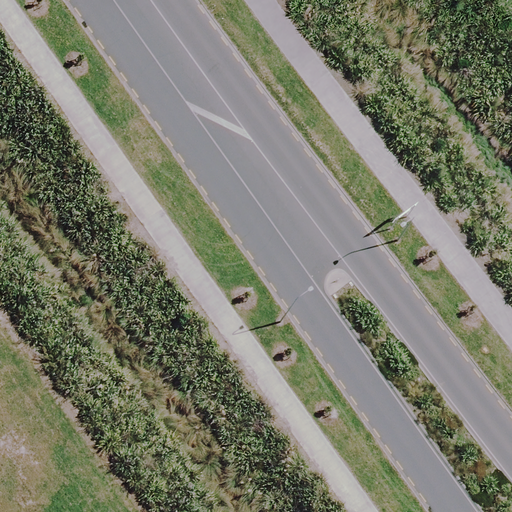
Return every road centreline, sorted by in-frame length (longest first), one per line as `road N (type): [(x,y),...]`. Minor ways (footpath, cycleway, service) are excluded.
road 1 (unclassified): [(447,511),(282,280),(223,126)]
road 2 (unclassified): [(223,126),(353,248),(511,457)]
road 3 (unclassified): [(223,126),(129,0)]
